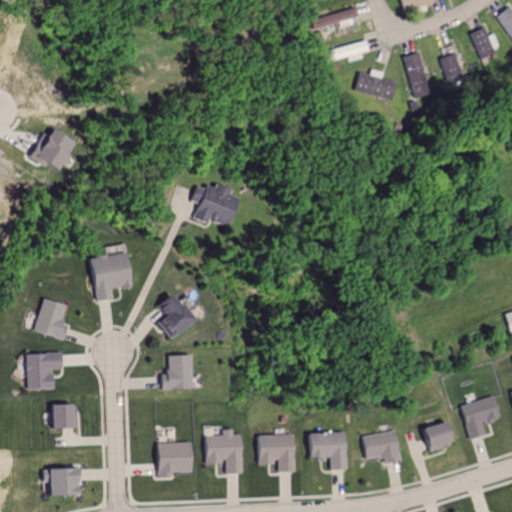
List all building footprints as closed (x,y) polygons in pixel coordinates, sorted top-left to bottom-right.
[(395,0),(399,11),(429,3),(427,0),(395,0)] [(493,17),(511,41),(511,13),(506,7),(493,17)] [(312,29),(335,22),(337,28),(353,23),(349,8),(309,20),(312,29)] [(477,57),(498,48),(492,33),(485,36),(482,27),(466,33),(477,57)] [(369,51),(366,41),(319,52),(322,64),(345,58),(346,62),(360,59),(359,53),(369,51)] [(399,57),(410,90),(424,85),(413,52),(399,57)] [(456,68),(451,53),(436,58),(441,73),(456,68)] [(388,100),(393,82),(379,78),(381,72),(369,69),(367,75),(356,72),(351,90),(388,100)] [(49,169),(52,163),(57,165),(68,142),(39,129),(26,159),(49,169)] [(223,225),(231,192),(201,185),(200,188),(190,186),(187,198),(193,200),(188,220),(204,223),(205,221),(223,225)] [(90,301),(108,299),(106,288),(129,285),(124,252),(84,258),(90,301)] [(151,321),(165,338),(185,321),(164,295),(151,307),(158,316),(151,321)] [(62,306),(40,298),(29,330),(56,340),(61,325),(56,323),(62,306)] [(505,335),(511,332),(511,310),(499,315),(505,335)] [(57,369),(57,353),(22,354),(22,389),(47,389),(46,370),(57,369)] [(186,389),(185,355),(162,356),(162,376),(154,377),(155,390),(186,389)] [(455,405),(463,439),(480,435),(477,421),(494,417),(489,397),(455,405)] [(45,405),(46,429),(74,428),(73,405),(45,405)] [(450,443),(443,420),(414,430),(422,452),(450,443)] [(380,463),(396,461),(390,431),(356,437),(360,460),(379,456),(380,463)] [(236,474),(234,432),(218,433),(218,436),(199,436),(200,465),(220,464),(220,474),(236,474)] [(340,470),(338,433),(302,434),(303,459),(316,458),(316,460),(324,460),(325,470),(340,470)] [(252,435),(252,464),(272,464),(272,473),(289,472),(288,435),(252,435)] [(151,444),(151,477),(167,476),(167,472),(190,472),(189,443),(151,444)] [(52,496),(74,496),(74,468),(52,469),(52,496)]
